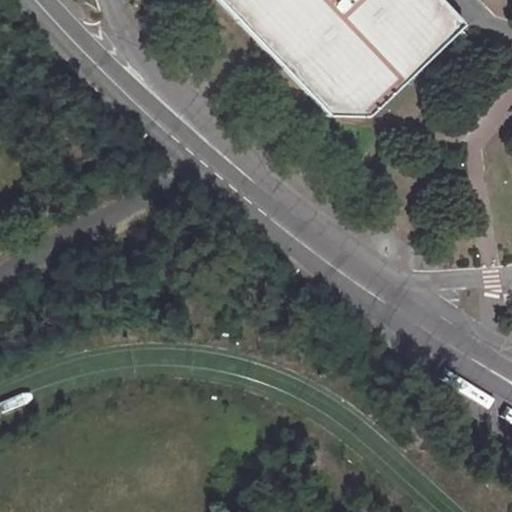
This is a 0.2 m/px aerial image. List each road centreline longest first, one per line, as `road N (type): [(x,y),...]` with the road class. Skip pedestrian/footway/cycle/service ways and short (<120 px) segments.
road 1 (secondary): [(24,0),(77,62),(192,166),(326,273),(511,395)]
road 2 (secondary): [(511,368),(173,126),(49,0)]
